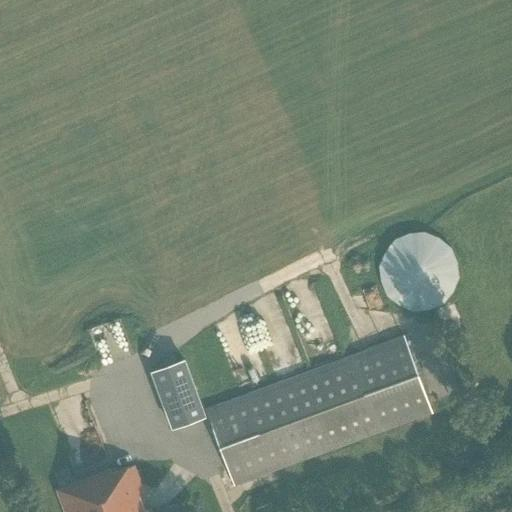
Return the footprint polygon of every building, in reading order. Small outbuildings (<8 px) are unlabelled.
[(323,216),(334,224),(345,228),(357,227),(368,223),(377,215),(383,205),(385,193),(383,182),(378,172),(370,164),(360,159),(349,157),(337,159),(325,166),(317,177),(314,191),(316,204),(323,216)] [(427,234),(420,233),(413,234),(407,236),(401,239),(395,243),(390,247),(386,253),(383,259),(382,266),(381,273),(382,279),(383,286),(386,291),(386,292),(390,298),(395,302),(401,306),(407,309),(413,311),(420,312),(427,311),(434,309),(440,306),(445,303),(450,298),(454,292),(457,286),(459,279),(459,273),(459,266),(457,259),(454,253),(450,247),(445,243),(440,239),(434,236),(427,234)] [(96,349),(109,349),(108,333),(95,333),(96,349)] [(404,338),(287,381),(206,411),(234,485),(432,412),(404,338)] [(208,407),(227,400),(210,355),(192,362),(208,407)] [(206,417),(185,360),(151,373),(172,430),(206,417)] [(64,511),(151,511),(134,466),(112,474),(110,470),(64,488),(63,484),(58,486),(59,490),(57,491),(64,511)]
